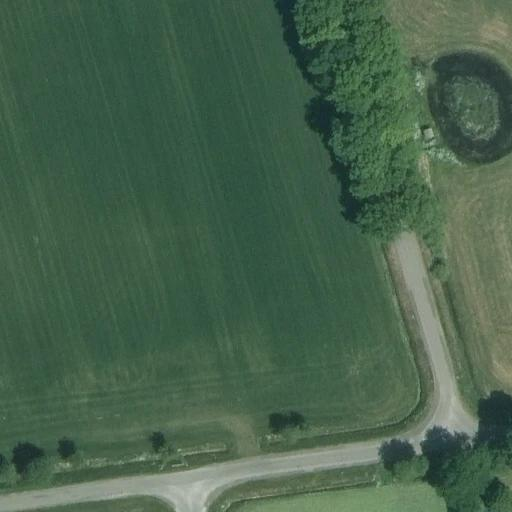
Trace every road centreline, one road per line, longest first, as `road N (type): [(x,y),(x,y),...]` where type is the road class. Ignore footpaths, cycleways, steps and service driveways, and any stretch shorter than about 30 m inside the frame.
road 1 (unclassified): [(461,439),(332,0)]
road 2 (unclassified): [(179,480),(461,439)]
road 3 (unclassified): [(0,506),(179,480)]
